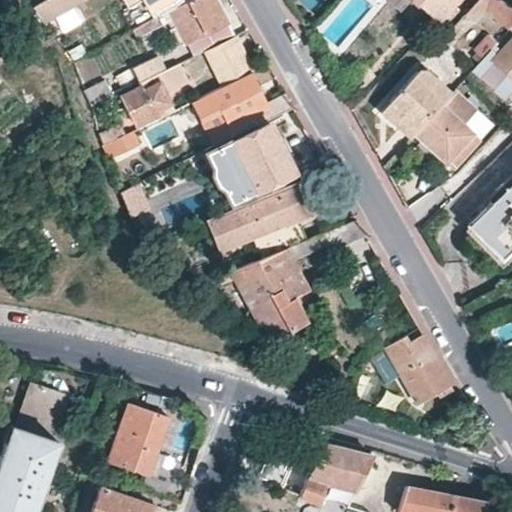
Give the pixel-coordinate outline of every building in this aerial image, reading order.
[(48,0),(56,16),(84,0),(48,0)] [(138,0),(148,0),(160,19),(193,0),(132,0),(134,2),(138,0)] [(193,0),(160,19),(135,33),(143,46),(172,29),(168,22),(176,18),(194,50),(234,28),(217,0),(193,0)] [(455,0),(421,0),(440,16),(455,0)] [(509,27),(511,24),(511,5),(506,0),(475,0),(464,12),(474,21),(487,7),(509,27)] [(239,37),(234,28),(194,50),(199,59),(209,54),(237,38),(239,37)] [(472,57),(478,62),(489,50),(493,45),(498,40),(489,32),(473,48),(477,52),(472,57)] [(511,35),(498,50),(494,55),(489,50),(478,62),(471,69),(505,100),(509,100),(511,98),(511,35)] [(209,54),(216,66),(244,50),(237,38),(209,54)] [(498,50),(493,45),(489,50),(494,55),(498,50)] [(216,66),(228,87),(254,73),(257,71),(244,50),(216,66)] [(174,74),(165,58),(153,65),(162,80),(174,74)] [(162,80),(153,65),(137,74),(146,89),(150,87),(162,80)] [(127,104),(142,130),(161,120),(164,124),(179,115),(171,101),(196,86),(186,67),(174,74),(162,80),(150,87),(151,90),(127,104)] [(394,116),(413,133),(419,126),(454,89),(430,68),(417,69),(391,96),(398,102),(397,113),(394,116)] [(264,125),(295,107),(288,95),(273,104),(254,73),(228,87),(196,106),(219,144),(238,133),(236,130),(258,117),(264,125)] [(454,89),(419,126),(458,162),(484,133),(468,119),(481,105),(458,84),(454,89)] [(109,86),(91,96),(99,116),(119,104),(109,86)] [(383,105),(394,116),(397,113),(398,102),(391,96),(383,105)] [(238,133),(219,144),(222,149),(264,125),(258,117),(236,130),(238,133)] [(302,174),(274,123),(214,158),(242,208),(302,174)] [(125,147),(112,155),(119,177),(151,158),(140,138),(125,147)] [(122,141),(109,147),(112,155),(125,147),(122,141)] [(306,181),(211,229),(227,259),(256,244),(268,266),(313,243),(302,222),(320,214),(312,198),(314,197),(306,181)] [(511,191),(479,226),(511,257),(511,191)] [(146,193),(128,204),(138,230),(159,217),(146,193)] [(268,266),(217,291),(223,301),(232,296),(256,338),(285,345),(302,335),(292,317),(288,310),(296,307),(310,300),(294,268),(330,250),(333,255),(369,237),(359,220),(313,243),(268,266)] [(288,310),(292,317),(300,314),(296,307),(288,310)] [(406,336),(385,347),(418,403),(453,385),(450,380),(427,338),(411,346),(406,336)] [(0,511),(33,511),(76,390),(28,374),(0,453),(0,511)] [(109,457),(147,470),(167,409),(130,397),(123,418),(115,416),(110,431),(118,433),(109,457)] [(350,445),(325,439),(308,474),(301,494),(348,507),(374,451),(350,445)] [(147,470),(142,487),(181,500),(187,483),(147,470)] [(467,493),(458,491),(406,481),(397,508),(419,511),(488,511),(490,507),(484,505),(487,496),(467,493)] [(147,511),(151,502),(100,485),(90,511),(147,511)]
